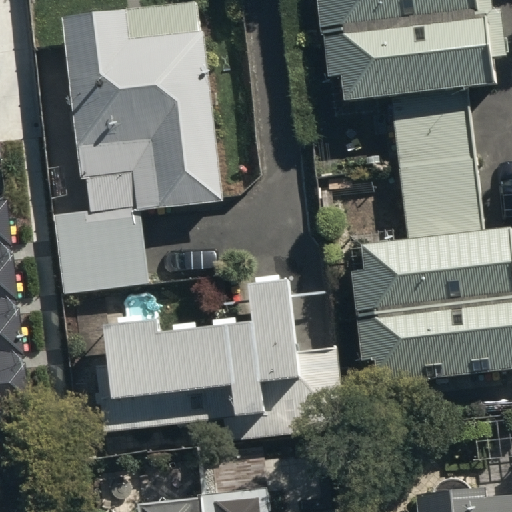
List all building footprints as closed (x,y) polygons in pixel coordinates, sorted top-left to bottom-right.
[(467,0),(320,0),(333,102),(477,85),(467,0)] [(215,204),(191,2),(58,17),(81,219),(215,204)] [(6,199),(0,199),(0,431),(31,428),(6,199)] [(511,217),(343,232),(355,378),(511,364),(511,217)] [(78,236),(83,285),(143,279),(138,230),(78,236)] [(109,352),(98,353),(104,423),(259,408),(261,424),(342,417),(335,342),(298,346),(291,267),(249,270),(253,309),(161,317),(160,306),(105,311),(109,352)] [(362,491),(362,511),(511,511),(511,442),(504,442),(505,488),(362,491)] [(274,511),(273,484),(133,489),(134,511),(274,511)]
